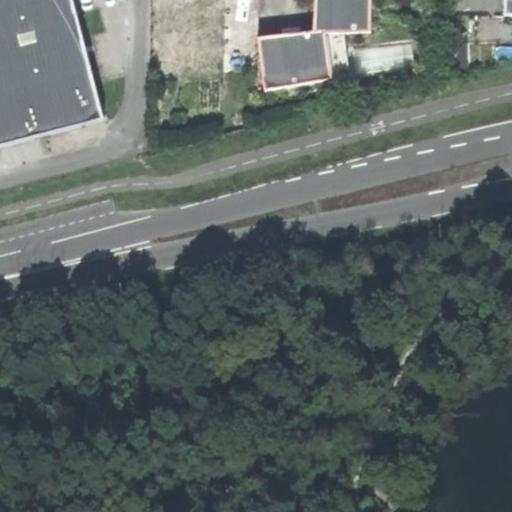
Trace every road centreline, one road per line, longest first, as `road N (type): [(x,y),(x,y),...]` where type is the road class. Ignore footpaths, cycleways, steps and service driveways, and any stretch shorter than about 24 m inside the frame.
road 1 (tertiary): [(511,137),(106,236),(41,269)]
road 2 (tertiary): [(41,269),(101,268),(511,188)]
